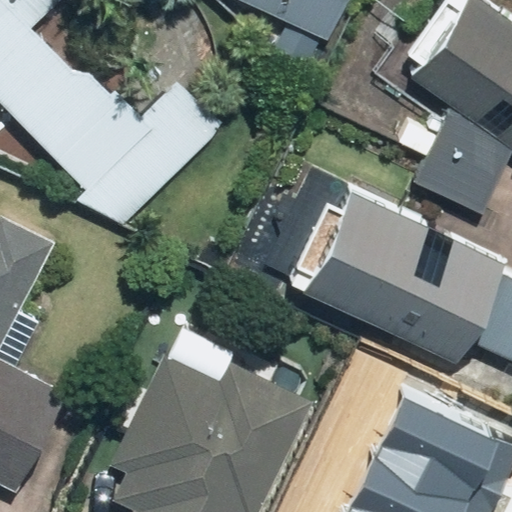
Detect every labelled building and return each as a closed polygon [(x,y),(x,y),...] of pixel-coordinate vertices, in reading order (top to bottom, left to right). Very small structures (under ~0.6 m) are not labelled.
[(0,0),(0,80),(127,210),(226,114),(182,68),(149,100),(82,31),(71,42),(39,9),(47,0),(0,0)] [(254,0),(289,33),(321,0),(254,0)] [(511,1),(510,0),(463,0),(420,58),(458,86),(420,169),(490,201),(511,152),(511,1)] [(511,253),(511,247),(361,173),(353,188),(336,180),(306,242),(308,243),(298,263),(465,346),(475,327),(511,345),(511,257),(510,257),(511,253)] [(2,207),(0,206),(0,466),(23,478),(75,379),(2,341),(63,225),(8,196),(2,207)] [(225,366),(173,340),(120,448),(136,456),(122,486),(145,497),(137,511),(254,511),(256,507),(261,509),(320,389),(235,347),(225,366)] [(511,511),(511,430),(378,368),(309,511),(511,511)]
